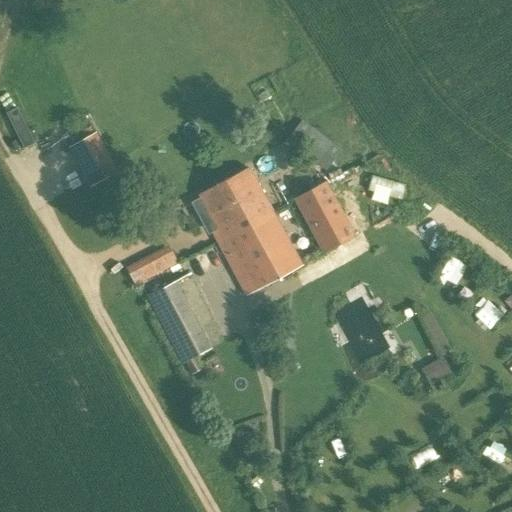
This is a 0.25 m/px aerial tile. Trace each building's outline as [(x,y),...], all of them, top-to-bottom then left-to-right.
[(21,104),(7,110),(22,147),(36,140),(21,104)] [(309,152),(326,167),(342,149),(305,117),(295,128),(315,145),(309,152)] [(93,134),(71,146),(70,147),(68,148),(87,182),(90,188),(118,172),(96,133),(93,134)] [(211,232),(217,244),(261,219),(262,220),(274,214),(249,168),(198,196),(216,229),(211,232)] [(293,200),(323,256),(356,237),(326,182),(293,200)] [(261,219),(217,244),(246,297),(302,266),(274,214),(262,220),(261,219)] [(170,242),(125,267),(135,284),(179,259),(170,242)] [(453,257),(441,271),(457,284),(468,271),(453,257)] [(182,365),(211,350),(204,335),(175,282),(146,297),(182,365)] [(489,315),(501,301),(488,290),(476,303),(489,315)] [(451,351),(430,315),(422,319),(442,355),(451,351)] [(421,366),(429,382),(453,370),(445,354),(421,366)] [(489,402),(483,414),(496,420),(502,408),(489,402)] [(329,442),(327,460),(346,463),(349,445),(329,442)] [(426,472),(445,459),(434,443),(415,456),(426,472)] [(440,498),(456,491),(448,471),(432,478),(440,498)] [(395,511),(415,511),(408,502),(395,511)]
